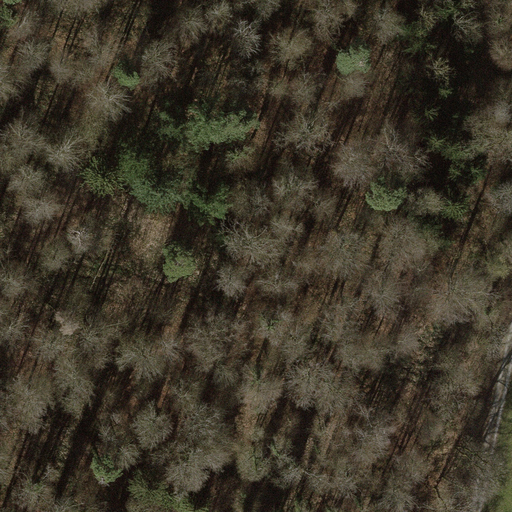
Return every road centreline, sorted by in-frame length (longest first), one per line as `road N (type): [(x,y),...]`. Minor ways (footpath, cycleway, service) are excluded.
road 1 (track): [(275,0),(234,511)]
road 2 (track): [(511,338),(474,511)]
